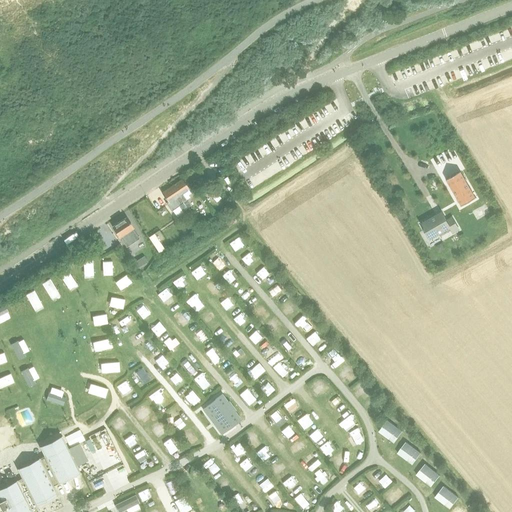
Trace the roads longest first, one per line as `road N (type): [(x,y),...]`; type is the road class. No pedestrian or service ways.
road 1 (tertiary): [(0,282),(269,106),(511,7)]
road 2 (track): [(204,362),(146,291),(216,243),(221,248)]
